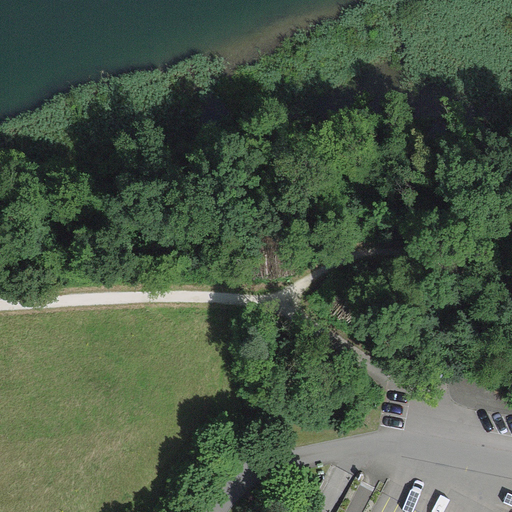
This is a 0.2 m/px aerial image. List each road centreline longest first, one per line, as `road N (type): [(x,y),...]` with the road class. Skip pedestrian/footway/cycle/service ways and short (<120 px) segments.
road 1 (track): [(0,304),(283,302)]
road 2 (track): [(283,302),(320,269),(362,253),(397,251),(511,295)]
road 3 (track): [(283,302),(389,378)]
